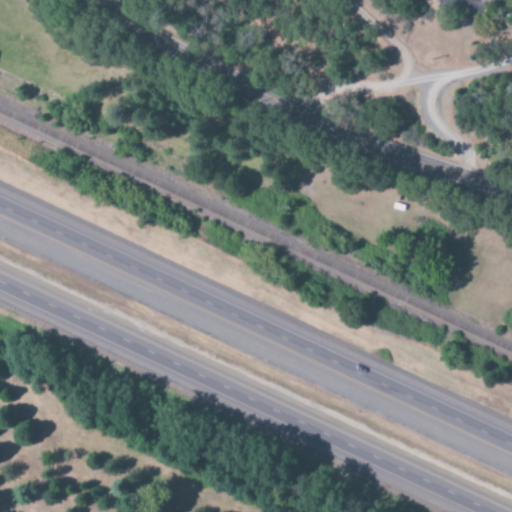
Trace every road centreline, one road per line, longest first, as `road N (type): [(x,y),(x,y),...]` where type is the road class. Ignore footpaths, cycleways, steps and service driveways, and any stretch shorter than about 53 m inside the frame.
road 1 (motorway): [(511,445),(0,207)]
road 2 (motorway): [(0,282),(490,511)]
road 3 (tertiary): [(88,0),(357,139),(511,190)]
